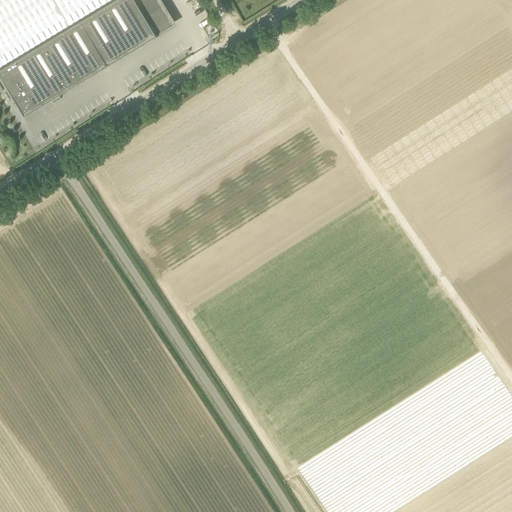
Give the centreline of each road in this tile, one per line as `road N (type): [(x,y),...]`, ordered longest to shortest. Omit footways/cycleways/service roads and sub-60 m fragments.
road 1 (unclassified): [(286,511),(56,156)]
road 2 (unclassified): [(56,156),(238,38)]
